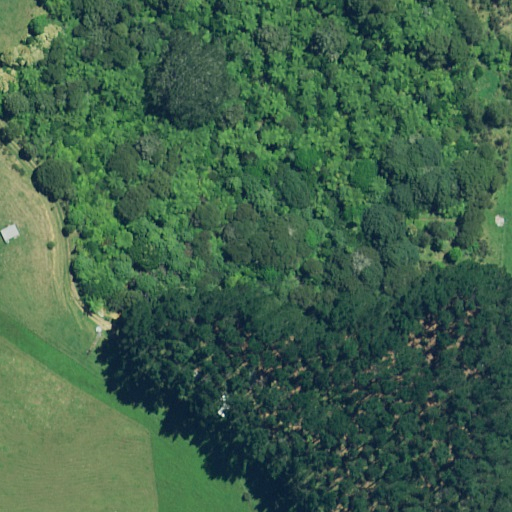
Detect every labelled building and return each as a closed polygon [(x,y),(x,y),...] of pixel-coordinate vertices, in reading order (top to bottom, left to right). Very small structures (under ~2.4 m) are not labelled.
[(17,222),(1,229),(6,239),(22,233),(17,222)] [(400,391),(391,394),(397,408),(406,404),(400,391)] [(393,435),(384,439),(390,452),(399,448),(393,435)] [(337,455),(328,459),(333,472),(342,468),(337,455)] [(360,486),(351,490),(356,503),(365,499),(360,486)]
